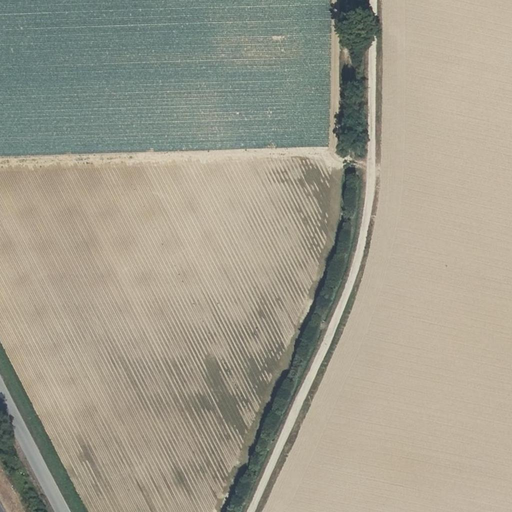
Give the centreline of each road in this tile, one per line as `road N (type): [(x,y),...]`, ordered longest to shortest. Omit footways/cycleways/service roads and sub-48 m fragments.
road 1 (track): [(374,0),(368,207),(344,299),(251,511)]
road 2 (residential): [(0,386),(65,511)]
